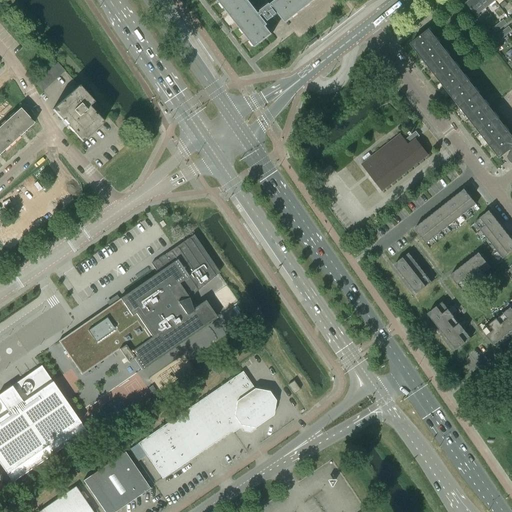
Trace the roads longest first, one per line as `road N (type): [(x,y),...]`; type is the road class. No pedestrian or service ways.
road 1 (secondary): [(408,372),(240,126)]
road 2 (secondary): [(209,149),(372,385)]
road 3 (secondary): [(107,0),(209,149)]
road 4 (residential): [(477,169),(367,27)]
road 5 (secondary): [(502,511),(408,372)]
road 6 (tertiary): [(240,126),(367,27)]
road 7 (secondary): [(240,126),(152,0)]
road 8 (tertiary): [(0,291),(120,208)]
road 9 (secondary): [(385,403),(459,511)]
road 10 (residential): [(477,169),(378,247)]
road 11 (unclassified): [(275,462),(385,403)]
road 12 (unclassified): [(372,385),(275,462)]
